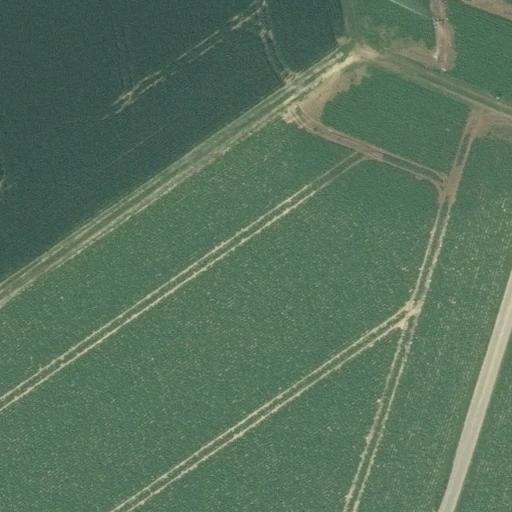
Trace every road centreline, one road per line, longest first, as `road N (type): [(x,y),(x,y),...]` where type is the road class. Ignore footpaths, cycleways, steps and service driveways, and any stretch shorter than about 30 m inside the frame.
road 1 (track): [(0,297),(354,50)]
road 2 (unclassified): [(511,292),(445,511)]
road 3 (track): [(511,109),(354,50),(344,0)]
